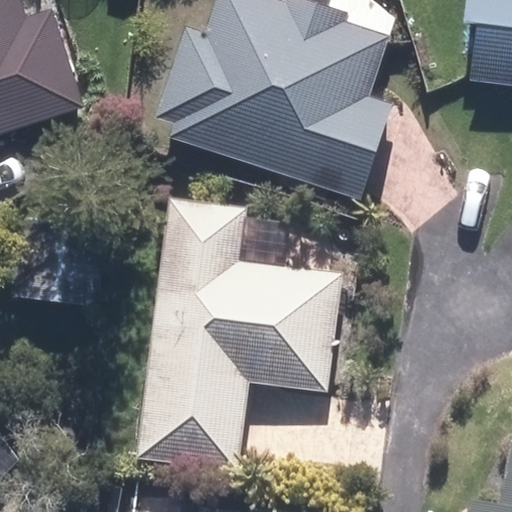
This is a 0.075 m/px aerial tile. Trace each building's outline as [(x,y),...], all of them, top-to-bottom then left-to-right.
[(0,0),(0,135),(81,109),(50,11),(23,20),(16,0),(0,0)] [(166,142),(358,201),(387,106),(367,100),(385,40),(344,27),(347,18),(288,0),(280,0),(279,7),(254,0),(209,0),(199,36),(180,30),(151,122),(170,128),(166,142)] [(511,0),(461,0),(459,28),(472,29),(466,85),(511,90),(511,0)] [(243,207),(164,198),(132,460),(236,473),(247,385),(327,395),(342,275),(236,262),(243,207)] [(14,300),(97,310),(106,230),(23,220),(14,300)] [(511,511),(511,441),(507,441),(497,508),(463,503),(461,511),(511,511)]
